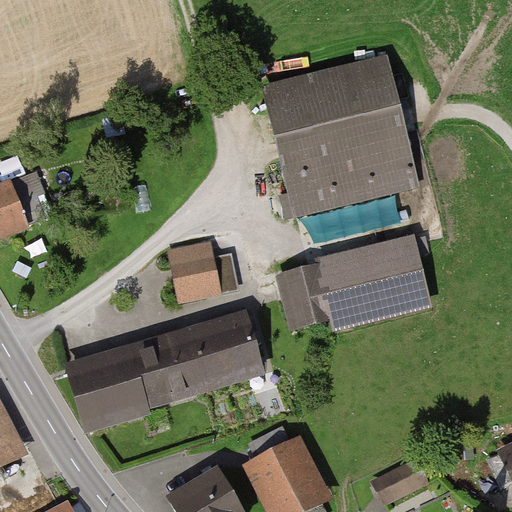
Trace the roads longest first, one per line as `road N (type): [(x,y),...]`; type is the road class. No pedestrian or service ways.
road 1 (track): [(10,351),(106,292),(200,211),(223,178),(227,145),(187,0)]
road 2 (tertiary): [(0,332),(111,511)]
